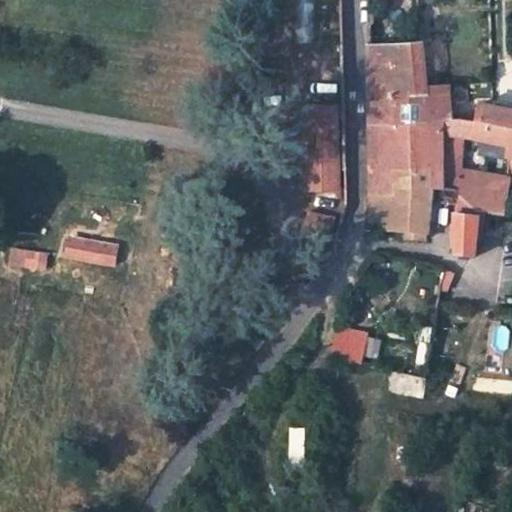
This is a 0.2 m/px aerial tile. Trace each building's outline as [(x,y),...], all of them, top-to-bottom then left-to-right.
[(368,37),(369,124),(394,120),(394,98),(425,95),(424,85),(422,42),(380,44),(379,36),(368,37)] [(394,98),(394,120),(449,115),(450,84),(424,85),(425,95),(394,98)] [(478,120),(466,117),(464,136),(511,146),(511,149),(510,158),(511,158),(511,110),(483,104),(478,120)] [(369,124),(369,198),(393,198),(396,171),(429,172),(428,187),(446,191),(449,132),(449,115),(394,120),(369,124)] [(449,132),(464,136),(466,117),(449,115),(449,132)] [(334,119),(302,120),(303,203),(335,203),(334,119)] [(464,136),(449,132),(446,191),(456,194),(478,214),(484,215),(505,217),(509,177),(463,169),(464,136)] [(410,228),(429,226),(428,187),(429,172),(396,171),(393,198),(369,198),(369,217),(369,224),(369,231),(377,230),(383,230),(410,228)] [(459,216),(455,255),(472,257),(478,219),(459,216)] [(429,226),(410,228),(411,236),(430,235),(429,226)] [(328,233),(303,227),(298,245),(323,251),(328,233)] [(68,234),(64,259),(116,268),(120,242),(68,234)] [(49,253),(12,248),(10,266),(47,271),(49,253)] [(365,336),(333,330),(327,358),(360,364),(365,336)]
